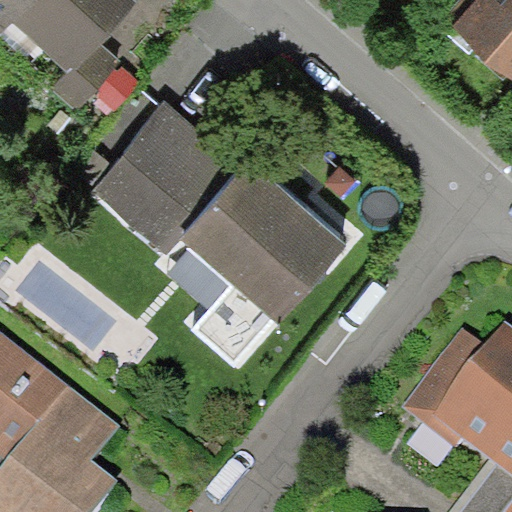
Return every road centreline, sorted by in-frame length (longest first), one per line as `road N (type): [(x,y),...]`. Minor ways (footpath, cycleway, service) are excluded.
road 1 (residential): [(473,208),(233,511)]
road 2 (residential): [(262,0),(473,208)]
